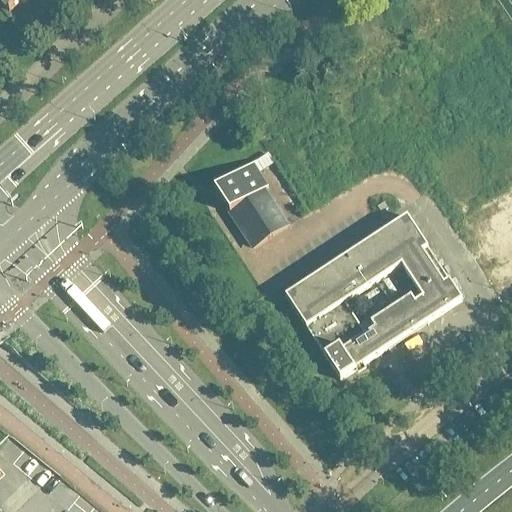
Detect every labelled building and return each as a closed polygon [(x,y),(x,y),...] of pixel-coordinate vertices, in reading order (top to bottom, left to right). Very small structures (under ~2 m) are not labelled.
[(0,0),(0,1),(9,12),(23,0),(0,0)] [(511,74),(462,0),(431,0),(430,1),(490,91),(511,76),(511,74)] [(430,15),(407,31),(460,111),(483,96),(430,15)] [(368,42),(345,57),(405,147),(428,132),(368,42)] [(472,190),(501,183),(497,165),(468,172),(472,190)] [(287,227),(263,191),(267,189),(251,166),(215,190),(254,249),(287,227)] [(204,200),(218,227),(230,220),(216,194),(204,200)] [(504,222),(487,197),(472,207),(488,232),(504,222)] [(286,297),(341,381),(462,301),(407,218),(286,297)] [(458,358),(468,352),(455,331),(445,338),(458,358)] [(448,365),(458,358),(445,338),(435,345),(448,365)] [(416,358),(423,368),(442,355),(435,346),(416,358)] [(442,355),(423,368),(429,377),(448,365),(442,355)]
